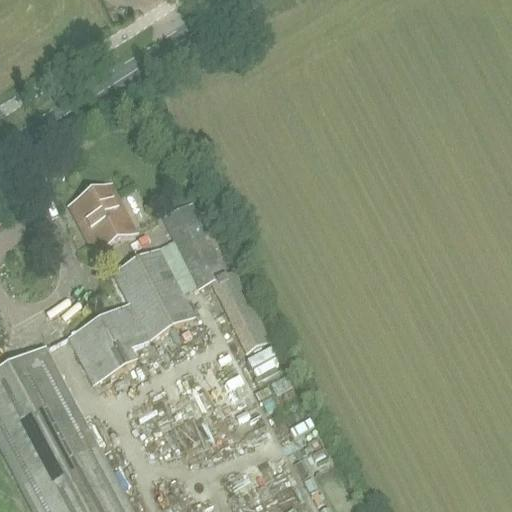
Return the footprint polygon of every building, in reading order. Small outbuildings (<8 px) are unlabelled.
[(94,259),(135,238),(109,189),(68,211),(94,259)] [(157,256),(181,300),(195,293),(197,296),(211,288),(247,360),(270,348),(234,277),(227,281),(190,208),(160,223),(173,248),(157,256)] [(192,323),(181,300),(157,256),(114,279),(130,310),(68,342),(93,389),(135,367),(129,356),(192,323)] [(286,382),(283,372),(277,353),(253,360),(263,389),(286,382)] [(124,511),(43,355),(0,377),(0,458),(28,511),(124,511)] [(292,383),(278,389),(283,399),(297,394),(292,383)] [(310,460),(299,466),(306,480),(318,474),(310,460)]
